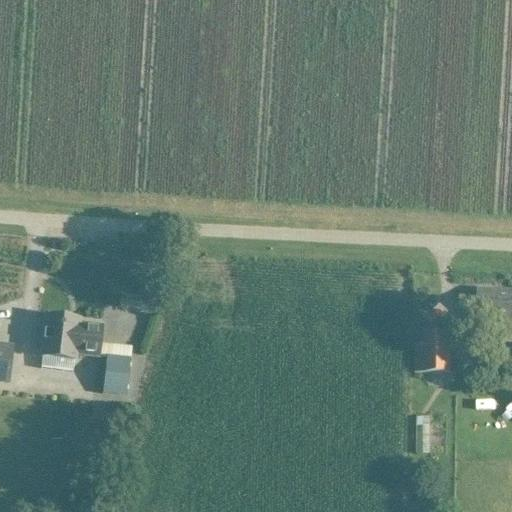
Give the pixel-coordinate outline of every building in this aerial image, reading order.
[(511,292),(511,293),(477,291),(476,323),(502,324),(502,330),(500,330),(500,344),(511,344),(511,292)] [(101,328),(79,326),(66,324),(67,320),(45,317),(41,358),(75,361),(76,356),(98,358),(101,328)] [(449,375),(449,335),(424,335),(424,348),(414,348),(414,375),(449,375)] [(0,346),(0,383),(8,384),(12,348),(0,346)] [(102,395),(126,397),(130,360),(106,358),(102,395)] [(437,425),(436,457),(445,457),(447,425),(437,425)]
